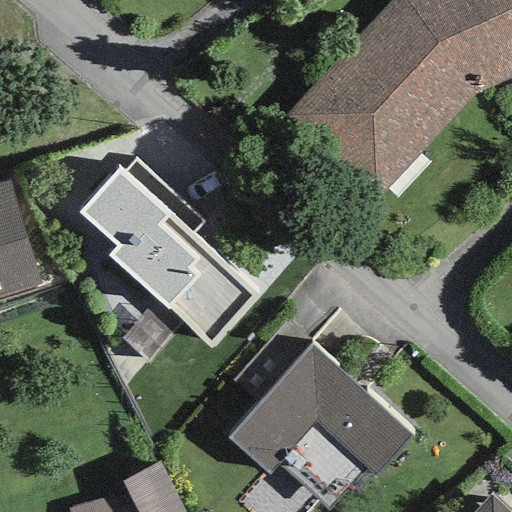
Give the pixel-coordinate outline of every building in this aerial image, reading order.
[(511,0),(393,0),(291,115),(380,198),(479,89),(511,73),(511,0)] [(210,349),(258,298),(156,203),(119,169),(78,213),(115,248),(108,255),(210,349)] [(9,179),(0,181),(0,298),(43,285),(9,179)] [(413,437),(311,345),(227,436),(269,474),(279,464),(329,510),(366,469),(376,478),(413,437)] [(185,511),(159,461),(121,483),(126,493),(136,511),(185,511)] [(136,511),(126,493),(67,508),(68,511),(136,511)] [(511,511),(491,494),(474,511),(511,511)]
